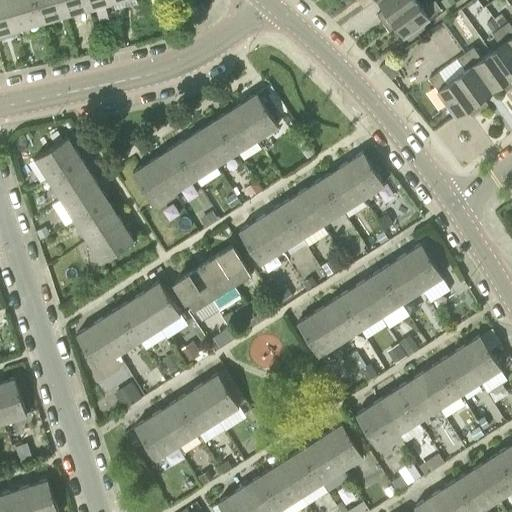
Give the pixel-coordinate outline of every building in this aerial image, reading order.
[(0,0),(0,33),(19,29),(10,0),(0,0)] [(42,22),(35,0),(10,0),(19,29),(42,22)] [(65,15),(60,0),(35,0),(42,22),(65,15)] [(88,8),(86,0),(60,0),(65,15),(88,8)] [(379,0),(385,9),(378,14),(383,22),(412,0),(379,0)] [(418,0),(412,0),(383,22),(389,30),(397,25),(404,35),(441,8),(435,0),(432,0),(423,7),(418,0)] [(501,12),(494,17),(500,25),(507,20),(501,12)] [(493,18),(487,22),(492,30),(499,26),(493,18)] [(500,27),(511,43),(511,26),(508,21),(500,27)] [(490,51),(511,80),(511,43),(500,27),(492,33),(500,44),(490,51)] [(123,44),(121,35),(111,37),(113,46),(123,44)] [(465,52),(491,89),(501,82),(506,90),(511,85),(511,80),(490,51),(481,57),(473,46),(465,52)] [(455,76),(479,109),(488,103),(482,95),(491,89),(465,52),(456,58),(464,69),(455,76)] [(391,78),(400,70),(390,58),(380,66),(391,78)] [(479,109),(455,76),(446,82),(438,72),(429,78),(455,114),(466,107),(471,115),(479,109)] [(274,90),(271,85),(265,89),(268,94),(274,90)] [(258,91),(236,105),(256,136),(278,122),(258,91)] [(256,136),(236,105),(216,118),(236,149),(256,136)] [(236,149),(216,118),(196,131),(216,162),(236,149)] [(262,136),(266,142),(285,130),(281,124),(262,136)] [(55,143),(64,138),(58,128),(50,134),(55,143)] [(216,162),(196,131),(175,144),(195,176),(216,162)] [(36,156),(49,177),(81,157),(68,135),(64,138),(55,143),(36,156)] [(243,147),(249,156),(265,145),(260,136),(243,147)] [(195,176),(175,144),(155,157),(175,189),(195,176)] [(313,152),(308,145),(302,149),(307,157),(313,152)] [(342,163),(363,196),(384,182),(364,150),(342,163)] [(81,157),(49,177),(62,198),(94,177),(81,157)] [(175,189),(155,157),(133,171),(153,202),(175,189)] [(322,176),(343,209),(363,196),(342,163),(322,176)] [(302,189),(322,222),(343,209),(322,176),(302,189)] [(94,177),(62,198),(53,204),(65,224),(75,218),(107,197),(94,177)] [(244,186),(250,195),(261,188),(255,179),(244,186)] [(281,202),(302,235),(322,222),(302,189),(281,202)] [(107,197),(75,218),(88,238),(120,218),(107,197)] [(261,215),(281,248),(302,235),(281,202),(261,215)] [(205,213),(211,222),(221,216),(215,207),(205,213)] [(386,212),(378,218),(384,226),(392,220),(386,212)] [(281,248),(261,215),(239,229),(260,261),(281,248)] [(120,218),(88,238),(102,260),(134,239),(120,218)] [(50,231),(46,224),(36,231),(41,237),(50,231)] [(384,230),(377,235),(381,242),(389,237),(384,230)] [(422,241),(401,255),(421,288),(443,274),(422,241)] [(213,255),(232,284),(251,272),(232,243),(213,255)] [(195,267),(213,296),(221,308),(240,296),(232,284),(213,255),(195,267)] [(421,288),(401,255),(380,268),(401,301),(421,288)] [(320,264),(327,275),(338,268),(331,257),(320,264)] [(213,296),(195,267),(176,279),(194,308),(213,296)] [(401,301),(380,268),(360,281),(381,314),(401,301)] [(317,282),(312,274),(302,281),(307,288),(317,282)] [(139,293),(160,326),(181,312),(161,279),(139,293)] [(273,289),(280,301),(293,293),(285,281),(273,289)] [(381,314),(360,281),(339,294),(360,327),(381,314)] [(119,306),(139,339),(160,326),(139,293),(119,306)] [(360,327),(339,294),(319,307),(340,340),(360,327)] [(253,314),(245,302),(235,308),(243,320),(253,314)] [(98,319),(119,352),(139,339),(119,306),(98,319)] [(340,340),(319,307),(298,321),(318,353),(340,340)] [(255,315),(259,322),(269,315),(265,308),(255,315)] [(259,322),(255,315),(245,321),(249,328),(259,322)] [(119,352),(98,319),(77,333),(98,365),(119,352)] [(213,351),(235,336),(229,326),(206,341),(213,351)] [(419,347),(410,333),(398,340),(407,354),(419,347)] [(459,347),(480,379),(487,390),(506,378),(499,367),(501,366),(481,333),(459,347)] [(201,353),(193,340),(179,349),(187,362),(201,353)] [(407,355),(398,342),(387,349),(395,363),(407,355)] [(439,360),(459,392),(480,379),(459,347),(439,360)] [(356,348),(349,353),(359,368),(366,363),(356,348)] [(162,357),(170,370),(182,363),(174,350),(162,357)] [(418,373),(439,405),(459,392),(439,360),(418,373)] [(378,373),(371,362),(359,369),(367,380),(378,373)] [(219,372),(198,386),(218,417),(239,404),(219,372)] [(398,386),(418,418),(439,405),(418,373),(398,386)] [(15,376),(0,381),(0,411),(3,421),(27,413),(15,376)] [(113,391),(124,407),(142,395),(132,379),(113,391)] [(218,417),(198,386),(177,399),(197,430),(218,417)] [(377,399),(398,431),(418,418),(398,386),(377,399)] [(197,430),(177,399),(156,412),(177,443),(197,430)] [(398,431),(377,399),(356,412),(376,445),(398,431)] [(177,443),(156,412),(135,425),(155,457),(177,443)] [(484,416),(478,420),(484,428),(489,424),(484,416)] [(320,435),(341,467),(362,454),(342,422),(320,435)] [(484,433),(478,425),(469,431),(474,440),(484,433)] [(129,437),(135,446),(140,442),(134,433),(129,437)] [(300,448),(321,480),(323,479),(329,488),(347,477),(341,467),(320,435),(300,448)] [(511,442),(497,452),(511,475),(511,442)] [(29,454),(26,446),(14,450),(16,459),(29,454)] [(280,461),(300,493),(321,480),(300,448),(280,461)] [(511,487),(511,475),(497,452),(477,465),(497,497),(511,487)] [(227,459),(218,464),(223,471),(232,466),(227,459)] [(259,474),(280,506),(300,493),(280,461),(259,474)] [(497,497),(477,465),(456,478),(477,510),(497,497)] [(213,477),(208,469),(197,475),(202,484),(213,477)] [(239,487),(255,511),(270,511),(280,506),(259,474),(239,487)] [(406,483),(400,474),(391,480),(397,490),(406,483)] [(58,511),(48,478),(23,486),(32,511),(58,511)] [(473,511),(477,510),(456,478),(436,491),(449,511),(473,511)] [(392,484),(385,488),(390,495),(397,491),(392,484)] [(32,511),(23,486),(1,493),(6,511),(32,511)] [(255,511),(239,487),(218,501),(224,511),(255,511)] [(449,511),(436,491),(414,505),(416,508),(419,511),(449,511)]
